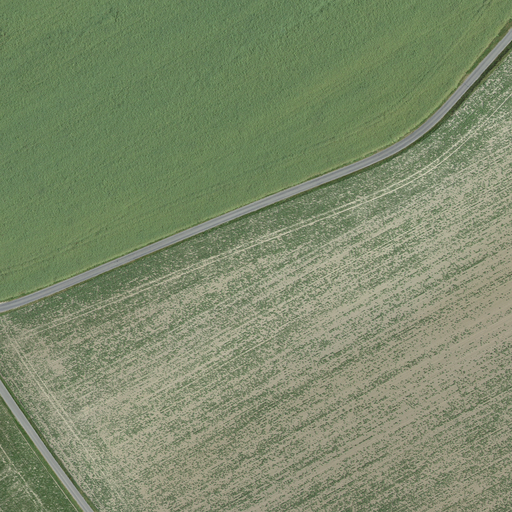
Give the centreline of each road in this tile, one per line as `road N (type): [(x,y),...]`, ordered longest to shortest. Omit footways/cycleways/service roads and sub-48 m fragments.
road 1 (track): [(0,308),(382,155),(445,110),(511,34)]
road 2 (unclassified): [(0,384),(89,511)]
